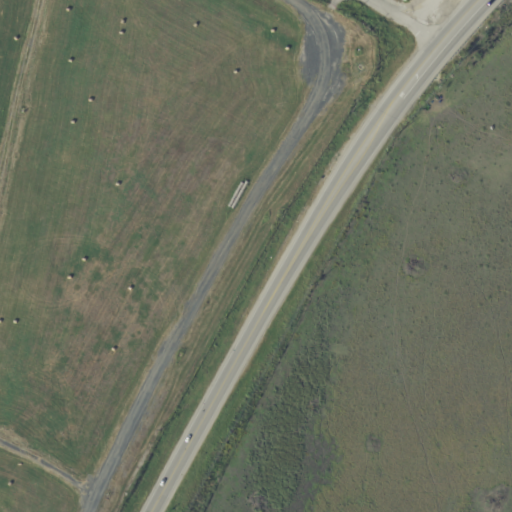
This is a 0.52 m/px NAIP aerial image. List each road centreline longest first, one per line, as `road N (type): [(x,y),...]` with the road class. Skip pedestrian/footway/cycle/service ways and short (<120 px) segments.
road 1 (secondary): [(395,93),(280,273),(154,511)]
road 2 (secondary): [(480,0),(395,93)]
